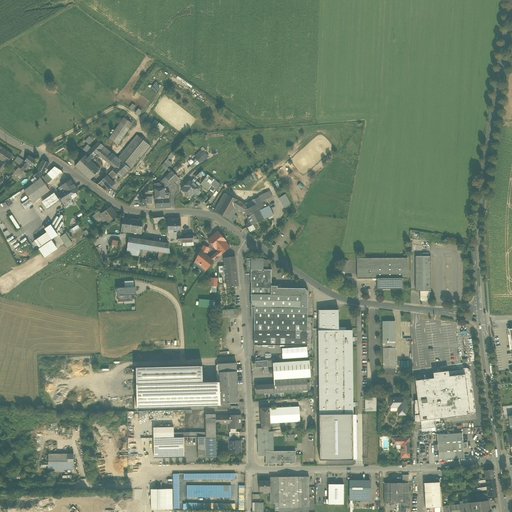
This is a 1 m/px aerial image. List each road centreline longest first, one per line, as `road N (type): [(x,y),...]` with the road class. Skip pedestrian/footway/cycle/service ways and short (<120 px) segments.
road 1 (tertiary): [(480,315),(478,213),(510,0)]
road 2 (residential): [(249,239),(207,213),(129,209),(0,132)]
road 3 (residential): [(0,488),(130,486),(147,471),(249,469)]
road 4 (residential): [(480,315),(343,299),(249,239)]
road 5 (residential): [(498,460),(249,469)]
road 6 (residential): [(249,469),(240,258),(249,239)]
road 7 (tertiary): [(480,315),(498,460)]
